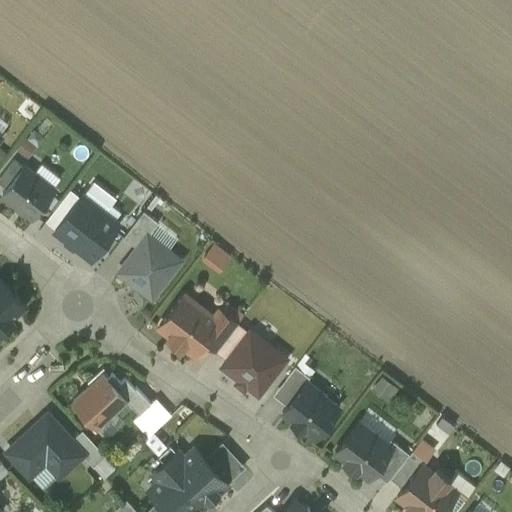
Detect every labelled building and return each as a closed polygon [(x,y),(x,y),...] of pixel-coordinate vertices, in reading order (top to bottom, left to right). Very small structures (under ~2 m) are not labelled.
[(12,158),(0,173),(0,182),(5,186),(22,165),(12,158)] [(53,189),(22,165),(5,186),(2,191),(33,215),(53,189)] [(61,200),(72,208),(79,198),(68,190),(61,200)] [(56,228),(55,230),(91,258),(118,222),(82,195),(79,198),(72,208),(56,228)] [(72,208),(61,200),(45,220),(56,228),(72,208)] [(123,236),(137,247),(147,233),(148,234),(158,221),(143,209),(123,236)] [(137,247),(119,270),(151,295),(180,258),(148,234),(147,233),(137,247)] [(217,238),(204,257),(224,270),(237,252),(217,238)] [(0,331),(15,319),(12,316),(26,304),(0,274),(0,331)] [(213,316),(183,292),(158,324),(170,333),(169,336),(180,344),(181,342),(193,351),(203,339),(218,319),(213,316)] [(218,319),(203,339),(215,349),(237,321),(220,307),(213,316),(218,319)] [(249,328),(221,364),(258,392),(286,356),(249,328)] [(309,375),(294,364),(285,377),(299,388),(306,379),(309,375)] [(386,370),(374,382),(391,398),(403,386),(386,370)] [(102,372),(72,400),(95,425),(125,397),(102,372)] [(306,379),(299,388),(282,410),(293,419),(292,421),(302,429),(303,427),(315,436),(338,406),(321,393),(323,391),(306,379)] [(163,450),(171,444),(158,428),(176,412),(162,395),(136,417),(163,450)] [(47,413),(7,450),(29,474),(43,461),(56,476),(81,453),(83,452),(71,439),(47,413)] [(358,420),(334,450),(345,459),(344,461),(355,469),(356,467),(367,476),(372,470),(391,446),(386,442),(358,420)] [(81,453),(85,457),(97,446),(82,429),(71,439),(83,452),(81,453)] [(426,436),(419,445),(431,456),(439,447),(426,436)] [(391,446),(372,470),(387,481),(409,452),(390,437),(386,442),(391,446)] [(204,457),(227,482),(245,465),(222,440),(204,457)] [(97,446),(85,457),(93,466),(105,454),(97,446)] [(194,446),(183,456),(176,449),(152,471),(159,479),(148,489),(169,511),(194,511),(227,482),(204,457),(194,446)] [(419,464),(396,495),(418,511),(437,511),(454,490),(419,464)] [(143,511),(169,511),(158,499),(143,511)] [(282,511),(313,511),(308,507),(306,510),(294,499),(282,511)]
